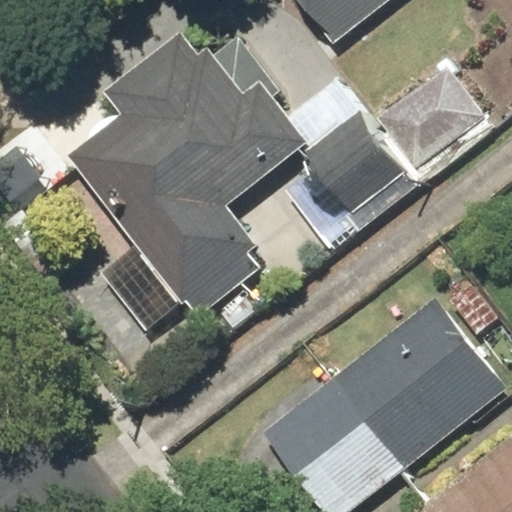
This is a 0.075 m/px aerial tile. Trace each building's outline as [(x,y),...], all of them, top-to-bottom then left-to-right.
[(280,0),(327,57),(396,0),(280,0)] [(124,119),(68,161),(148,268),(112,294),(143,337),(183,307),(194,322),(262,271),(222,217),(307,153),(262,93),(247,104),(211,55),(163,90),(146,67),(107,97),(124,119)] [(487,125),(452,76),(383,124),(418,174),(487,125)] [(405,178),(357,121),(302,168),(350,225),(405,178)] [(314,511),(361,511),(511,394),(473,345),(499,325),(466,283),(261,444),(314,511)] [(296,359),(276,332),(191,394),(211,421),(296,359)] [(511,511),(511,455),(441,511),(511,511)]
